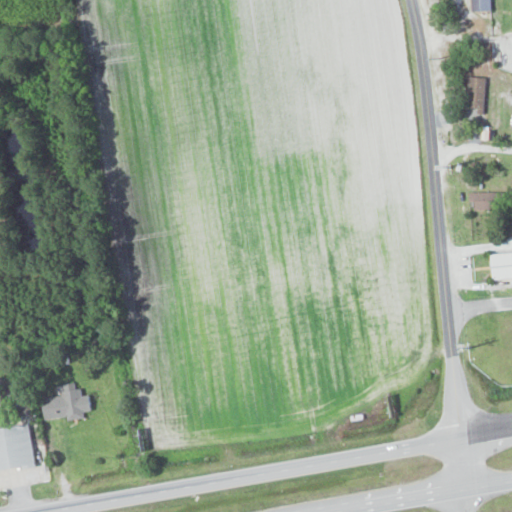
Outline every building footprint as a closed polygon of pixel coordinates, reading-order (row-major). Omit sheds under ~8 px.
[(475,0),(476,12),(496,11),(495,0),(475,0)] [(490,77),(471,77),(471,108),(490,108),(490,77)] [(507,210),(507,192),(477,192),(477,210),(507,210)] [(511,278),(511,252),(494,255),(496,280),(511,278)] [(511,350),(511,325),(502,327),(506,351),(511,350)] [(46,393),(50,420),(87,416),(87,412),(96,411),(94,395),(86,396),(85,389),(46,393)] [(0,471),(41,465),(34,423),(0,428),(0,471)]
